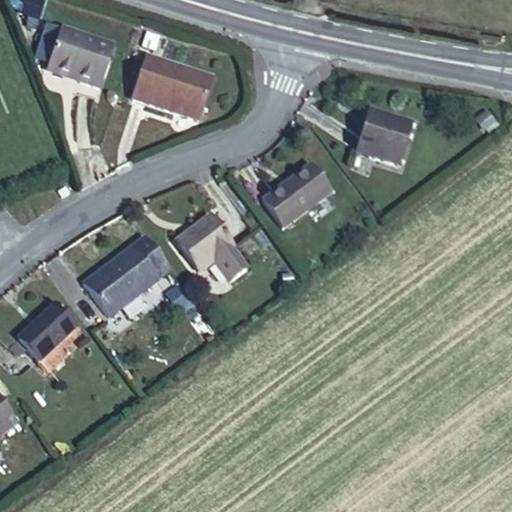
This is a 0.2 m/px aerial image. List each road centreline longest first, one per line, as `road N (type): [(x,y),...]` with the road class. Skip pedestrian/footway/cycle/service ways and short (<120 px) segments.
road 1 (residential): [(305,35),(261,128),(148,181),(0,277)]
road 2 (secondary): [(492,67),(305,35)]
road 3 (secondary): [(305,35),(187,0)]
